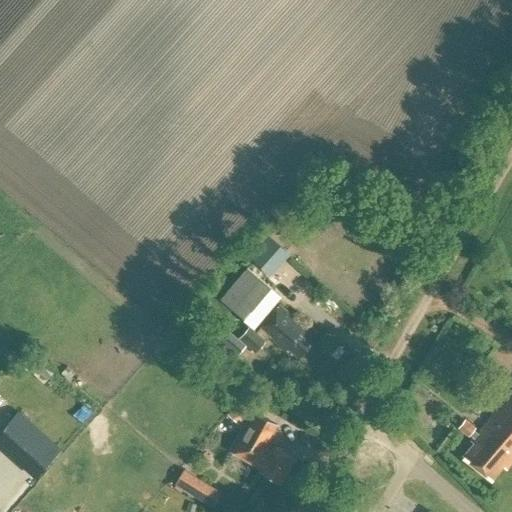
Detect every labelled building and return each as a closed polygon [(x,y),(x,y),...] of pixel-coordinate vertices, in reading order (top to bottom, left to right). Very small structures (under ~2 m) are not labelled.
[(268,236),(249,258),(270,276),(289,254),(268,236)] [(247,268),(220,299),(244,319),(271,288),(247,268)] [(265,338),(268,334),(297,358),(315,337),(277,305),(256,330),(249,325),(241,335),(258,349),(267,339),(265,338)] [(222,328),(195,354),(240,393),(256,375),(234,357),(243,346),(222,328)] [(32,355),(24,364),(34,373),(42,364),(32,355)] [(511,390),(478,433),(473,429),(473,428),(464,420),(459,426),(468,433),(473,437),(471,440),(474,443),(463,457),(491,479),(502,465),(506,468),(511,460),(511,390)] [(242,419),(253,406),(243,397),(232,409),(242,419)] [(275,444),(273,448),(265,443),(276,425),(255,412),(232,450),(246,458),(261,467),(259,471),(280,483),(295,457),(275,444)] [(52,464),(22,439),(4,460),(33,484),(52,464)] [(207,461),(211,456),(204,451),(200,456),(207,461)] [(215,505),(223,487),(184,468),(175,486),(215,505)]
